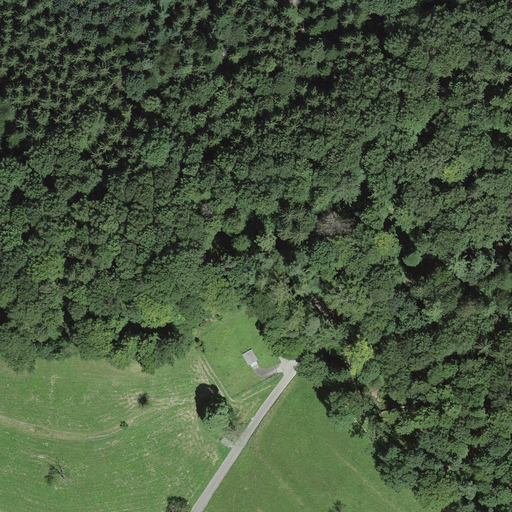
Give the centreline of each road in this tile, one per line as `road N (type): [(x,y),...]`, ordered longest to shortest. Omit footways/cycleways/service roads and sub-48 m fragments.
road 1 (track): [(454,0),(145,98),(0,169)]
road 2 (track): [(511,224),(356,315),(301,360)]
road 3 (residential): [(290,373),(197,511)]
